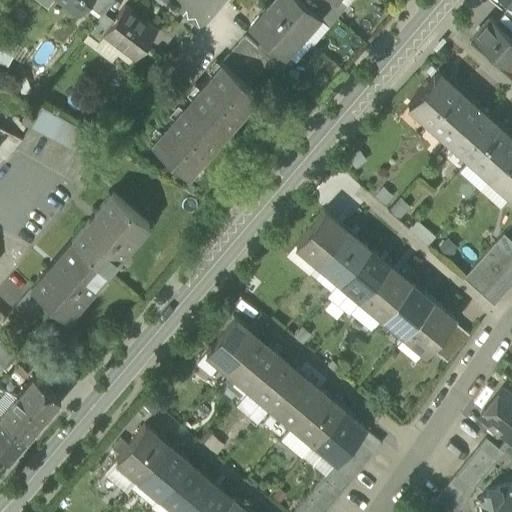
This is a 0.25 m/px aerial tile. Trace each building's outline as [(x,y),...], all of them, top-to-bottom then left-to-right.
[(62,0),(80,13),(90,0),(62,0)] [(91,0),(105,11),(112,0),(91,0)] [(271,0),(267,5),(302,35),(318,16),(319,15),(301,0),(271,0)] [(301,0),(319,15),(318,16),(328,25),(337,15),(344,5),(338,0),(301,0)] [(105,33),(136,57),(157,29),(125,5),(114,19),(104,32),(105,33)] [(284,54),(302,35),(267,5),(250,24),(265,37),(281,52),(284,54)] [(87,34),(98,42),(105,33),(104,32),(114,19),(104,11),(87,34)] [(473,36),(509,68),(511,64),(511,36),(507,32),(490,17),(473,36)] [(222,60),(240,76),(250,64),(262,51),(257,46),(244,35),(222,60)] [(271,59),(274,61),(281,52),(265,37),(257,46),(262,51),(271,59)] [(250,64),(259,72),(271,59),(262,51),(250,64)] [(151,141),(188,175),(259,93),(240,76),(222,60),(151,141)] [(407,106),(427,124),(458,89),(438,71),(407,106)] [(447,142),(451,138),(479,107),(458,89),(427,124),(447,142)] [(25,123),(32,127),(44,106),(37,102),(33,110),(29,111),(27,115),(28,118),(25,123)] [(32,127),(88,159),(100,138),(75,124),(44,106),(42,110),(32,127)] [(451,138),(472,156),(499,125),(489,116),(479,107),(451,138)] [(0,154),(5,157),(22,137),(0,125),(0,154)] [(472,156),(492,174),(511,151),(511,136),(499,125),(472,156)] [(511,194),(511,151),(492,174),(489,178),(510,196),(511,194)] [(112,192),(72,239),(108,270),(149,224),(112,192)] [(295,242),(318,261),(347,227),(324,208),(295,242)] [(318,261),(339,279),(367,247),(368,245),(347,227),(318,261)] [(511,240),(503,233),(495,242),(511,256),(511,240)] [(67,317),(108,270),(72,239),(31,286),(49,301),(67,317)] [(511,256),(495,242),(487,251),(505,266),(511,258),(511,256)] [(339,279),(338,281),(360,299),(388,265),(367,247),(339,279)] [(487,251),(480,260),(497,275),(505,266),(487,251)] [(480,260),(472,269),(489,285),(497,275),(480,260)] [(381,317),(382,315),(410,283),(388,265),(360,299),(381,317)] [(481,293),(489,285),(472,269),(463,278),(481,293)] [(349,311),(360,299),(338,281),(328,293),(349,311)] [(382,315),(404,333),(432,299),(411,281),(410,283),(382,315)] [(31,286),(15,304),(33,319),(33,320),(49,301),(31,286)] [(455,318),(432,299),(404,333),(426,352),(430,347),(445,329),(453,320),(455,318)] [(25,328),(33,319),(15,304),(8,312),(25,328)] [(206,350),(229,369),(257,335),(234,316),(206,350)] [(469,333),(453,320),(445,329),(449,332),(434,350),(446,361),(469,333)] [(430,347),(434,350),(449,332),(445,329),(430,347)] [(260,338),(257,335),(229,369),(250,387),(277,355),(278,353),(260,338)] [(0,356),(5,361),(18,347),(0,337),(0,356)] [(289,365),(277,355),(250,387),(249,388),(271,406),(298,373),(289,365)] [(301,375),(298,373),(271,406),(292,424),(293,423),(320,391),(301,375)] [(34,376),(17,396),(43,419),(60,399),(34,376)] [(507,437),(511,440),(511,396),(501,388),(480,414),(507,437)] [(321,389),(320,391),(293,423),(315,441),(343,407),(321,389)] [(27,438),(43,419),(17,396),(0,416),(27,438)] [(365,425),(343,407),(315,441),(337,459),(342,453),(349,445),(356,436),(364,427),(365,425)] [(0,450),(10,458),(27,438),(0,416),(0,450)] [(145,424),(117,458),(139,477),(167,443),(145,424)] [(364,427),(356,436),(373,450),(380,441),(364,427)] [(366,459),(373,450),(356,436),(349,445),(366,459)] [(485,437),(478,445),(497,461),(504,452),(499,448),(485,437)] [(504,452),(511,458),(511,440),(507,437),(499,448),(504,452)] [(139,477),(160,495),(188,462),(189,461),(167,443),(139,477)] [(359,467),(366,459),(349,445),(342,453),(359,467)] [(490,470),(497,461),(478,445),(471,454),(490,470)] [(351,476),(359,467),(342,453),(337,459),(335,462),(351,476)] [(482,478),(490,470),(471,454),(464,463),(482,478)] [(129,490),(139,477),(117,458),(108,468),(123,480),(121,483),(129,490)] [(159,496),(178,511),(182,511),(209,480),(188,462),(160,495),(159,496)] [(344,485),(351,476),(335,462),(328,471),(344,485)] [(475,487),(482,478),(464,463),(456,472),(475,487)] [(337,493),(344,485),(328,471),(320,480),(337,493)] [(468,496),(475,487),(456,472),(449,481),(468,496)] [(209,480),(182,511),(219,511),(231,498),(214,484),(209,480)] [(330,502),(337,493),(320,480),(313,488),(330,502)] [(461,505),(468,496),(449,481),(442,489),(461,505)] [(511,511),(511,483),(485,490),(486,495),(480,496),(483,511),(511,511)] [(323,511),(330,502),(313,488),(306,497),(323,511)] [(451,511),(455,511),(461,505),(442,489),(435,498),(451,511)] [(219,511),(250,511),(232,497),(231,498),(219,511)] [(306,511),(321,511),(323,511),(306,497),(299,506),(306,511)] [(433,511),(451,511),(435,498),(428,507),(433,511)]
